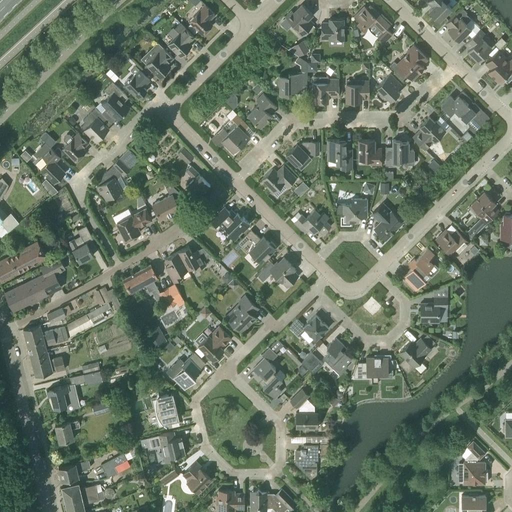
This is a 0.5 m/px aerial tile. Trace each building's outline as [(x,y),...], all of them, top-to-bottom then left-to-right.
[(443,0),(428,0),(427,1),(432,7),(428,11),(439,21),(451,9),(446,4),(443,0)] [(215,14),(205,4),(189,20),(202,34),(212,24),(208,19),(209,18),(210,19),(215,14)] [(291,25),(302,35),(314,23),(309,18),(313,14),(302,4),(294,12),(292,10),(285,16),(293,23),(291,25)] [(362,30),(372,20),(383,31),(377,38),(382,44),(392,34),(387,28),(390,25),(372,7),(368,10),(364,5),(354,15),(360,21),(357,25),(362,30)] [(462,7),(456,13),(445,23),(450,28),(448,30),(458,41),(471,28),(466,23),(470,18),(465,13),(466,12),(462,7)] [(344,39),(344,19),(329,19),(329,22),(321,22),(321,38),(329,38),(329,39),(344,39)] [(168,43),(180,56),(192,45),(189,42),(195,36),(181,22),(174,28),(179,32),(168,43)] [(477,60),(478,61),(491,48),(481,37),(484,33),(479,29),(465,43),(469,47),(467,50),(472,55),(471,56),(476,61),(477,60)] [(296,49),(300,55),(308,50),(304,44),(296,49)] [(412,79),(419,72),(424,67),(422,64),(428,58),(413,44),(406,51),(407,53),(396,63),(396,64),(398,66),(412,79)] [(168,63),(173,57),(163,47),(146,64),(159,77),(171,66),(168,63)] [(511,77),(511,69),(511,68),(511,58),(511,59),(509,61),(498,50),(485,63),(491,68),(488,71),(499,82),(502,78),(507,83),(511,77)] [(311,53),(311,61),(319,61),(319,56),(316,56),(316,53),(311,53)] [(301,64),(301,69),(307,69),(306,61),(298,56),(295,61),(301,64)] [(383,62),(378,57),(375,60),(380,65),(383,62)] [(394,70),(398,66),(396,64),(396,63),(394,61),(389,65),(394,70)] [(130,79),(128,78),(125,82),(125,83),(124,84),(138,98),(147,90),(142,85),(144,83),(145,84),(150,79),(135,65),(131,70),(134,74),(130,79)] [(301,91),(301,72),(288,72),(288,75),(279,75),(279,76),(274,81),(279,87),(279,94),(288,94),(288,91),(301,91)] [(386,101),(388,98),(391,100),(399,92),(397,89),(401,84),(390,73),(377,86),(379,89),(376,91),(376,95),(382,101),(386,101)] [(249,75),(243,81),(247,86),(251,86),(255,81),(249,75)] [(338,78),(328,78),(328,76),(313,76),(313,101),(328,101),(328,96),(338,96),(338,78)] [(110,95),(102,103),(100,102),(96,107),(101,112),(106,108),(117,119),(119,117),(119,116),(122,112),(123,113),(129,107),(122,101),(127,96),(112,81),(104,89),(110,95)] [(346,83),(346,101),(361,101),(361,98),(369,98),(369,81),(354,81),(354,83),(346,83)] [(475,120),(483,111),(474,102),(474,103),(471,100),(472,100),(462,91),(455,98),(453,98),(450,95),(441,104),(450,113),(454,109),(466,121),(471,116),(475,120)] [(270,112),(276,106),(263,93),(256,100),(259,103),(247,114),(260,127),(272,115),(270,112)] [(224,101),(230,107),(234,103),(234,97),(231,94),(224,101)] [(96,141),(108,128),(101,121),(106,117),(101,112),(96,107),(83,120),(89,125),(84,129),(96,141)] [(223,127),(211,138),(216,143),(217,142),(219,144),(221,145),(224,143),(233,152),(235,151),(236,152),(240,147),(239,146),(240,145),(241,145),(250,137),(244,131),(249,126),(236,113),(231,119),(233,121),(225,129),(223,127)] [(419,130),(412,137),(425,149),(434,141),(446,130),(436,120),(434,121),(429,116),(419,126),(422,129),(420,131),(419,130)] [(472,135),(467,130),(461,137),(465,141),(472,135)] [(64,139),(67,143),(62,148),(75,161),(86,151),(83,148),(89,142),(78,132),(73,138),(69,134),(67,134),(64,137),(64,139)] [(339,139),(327,139),(327,158),(336,158),(336,161),(340,161),(340,168),(352,168),(352,153),(345,153),(345,141),(339,141),(339,139)] [(374,139),(371,139),(358,139),(358,159),(370,159),(370,164),(381,164),(381,148),(374,148),(374,139)] [(414,156),(413,156),(413,149),(408,149),(408,141),(399,141),(399,139),(392,139),(392,147),(385,147),(385,165),(393,165),(393,163),(399,162),(399,159),(407,159),(407,165),(414,165),(414,156)] [(297,143),(286,155),(296,165),(308,154),(307,153),(311,153),(311,154),(319,154),(319,141),(303,141),(299,145),(297,143)] [(60,156),(54,150),(46,142),(37,151),(48,162),(40,169),(54,183),(65,171),(55,162),(60,156)] [(54,150),(60,156),(64,153),(58,146),(54,150)] [(178,153),(188,163),(193,157),(183,147),(178,153)] [(119,158),(114,163),(115,165),(109,172),(107,170),(97,180),(100,184),(97,186),(100,193),(102,192),(106,199),(111,196),(114,201),(122,197),(119,192),(122,190),(116,180),(123,173),(124,174),(139,159),(129,148),(119,158)] [(444,153),(436,156),(439,162),(446,159),(444,153)] [(267,184),(266,185),(273,193),(283,183),(287,187),(296,177),(283,164),(276,172),(272,168),(262,178),(267,184)] [(186,186),(197,198),(210,185),(191,165),(186,170),(191,176),(192,175),(194,178),(186,186)] [(0,221),(3,219),(3,218),(0,214),(0,198),(5,192),(8,184),(2,176),(0,177),(0,221)] [(304,180),(294,189),(300,195),(310,186),(304,180)] [(366,182),(363,191),(372,193),(375,184),(366,182)] [(389,182),(380,182),(380,193),(389,193),(389,182)] [(175,199),(182,195),(171,184),(166,187),(170,195),(153,204),(160,219),(180,208),(175,199)] [(424,188),(420,193),(425,198),(429,194),(430,193),(424,188)] [(469,206),(478,215),(486,223),(499,211),(493,205),(495,202),(484,191),(469,206)] [(367,216),(367,198),(351,198),(351,203),(336,203),(336,213),(345,213),(345,222),(359,222),(359,216),(367,216)] [(385,238),(402,221),(391,210),(390,211),(382,203),(372,213),(381,221),(374,227),(385,238)] [(243,216),(242,217),(237,212),(236,214),(231,209),(229,211),(225,206),(210,221),(215,226),(218,223),(223,228),(224,226),(228,230),(227,231),(234,238),(250,223),(243,216)] [(116,222),(125,239),(140,231),(138,227),(152,220),(146,208),(132,215),(131,214),(116,222)] [(323,229),(325,231),(331,225),(326,220),(329,217),(323,211),(320,214),(314,209),(305,218),(301,214),(294,221),(305,232),(309,228),(313,232),(317,228),(321,231),(323,229)] [(3,219),(0,221),(8,231),(19,222),(11,212),(3,218),(3,219)] [(61,212),(55,216),(59,222),(65,219),(61,212)] [(511,213),(511,214),(510,212),(505,212),(504,214),(503,214),(503,224),(501,224),(501,238),(511,238),(511,213)] [(77,229),(82,238),(76,241),(75,238),(69,241),(79,262),(93,254),(87,242),(93,238),(86,225),(77,229)] [(446,229),(436,239),(448,252),(453,247),(459,252),(469,242),(457,229),(451,235),(446,229)] [(471,238),(475,234),(470,229),(465,233),(471,238)] [(247,243),(242,248),(247,253),(249,251),(261,263),(275,248),(274,247),(276,246),(271,241),(269,242),(263,236),(260,238),(256,234),(247,243)] [(237,243),(242,248),(247,243),(242,238),(237,243)] [(0,259),(0,282),(46,257),(37,240),(0,259)] [(474,244),(469,249),(474,254),(479,249),(474,244)] [(197,270),(206,264),(198,249),(192,252),(188,245),(178,251),(188,270),(195,266),(197,270)] [(435,255),(427,247),(415,259),(414,258),(409,264),(412,267),(403,277),(416,290),(426,280),(422,276),(433,264),(430,260),(435,255)] [(181,273),(188,270),(178,251),(167,257),(171,264),(166,267),(174,282),(183,277),(181,273)] [(44,273),(5,293),(13,310),(61,286),(55,273),(64,268),(59,257),(41,266),(44,273)] [(263,280),(272,271),(282,282),(282,281),(287,286),(298,275),(293,270),(295,268),(284,257),(278,262),(277,261),(274,264),(271,262),(258,275),(263,280)] [(149,291),(151,290),(156,288),(152,280),(157,277),(150,264),(123,279),(131,292),(145,284),(149,291)] [(233,277),(228,283),(234,289),(239,283),(233,277)] [(164,303),(174,298),(176,302),(183,299),(174,282),(168,286),(168,287),(159,291),(158,292),(162,300),(164,303)] [(105,286),(99,289),(105,303),(108,301),(111,300),(105,286)] [(124,312),(117,297),(112,288),(107,290),(111,299),(119,315),(124,312)] [(226,316),(230,320),(230,322),(235,326),(236,327),(241,332),(249,324),(249,325),(253,320),(256,317),(252,314),(258,308),(245,294),(239,301),(240,302),(226,316)] [(434,296),(434,302),(420,302),(420,321),(429,321),(429,322),(439,322),(439,307),(447,307),(447,296),(434,296)] [(111,307),(108,301),(67,324),(68,329),(89,318),(92,325),(105,318),(114,313),(111,307)] [(211,311),(205,305),(199,311),(205,318),(211,311)] [(62,307),(60,308),(47,314),(51,323),(66,316),(62,307)] [(316,339),(328,327),(316,314),(303,326),(302,325),(303,323),(297,318),(289,326),(298,336),(305,329),(316,339)] [(43,335),(40,324),(23,328),(27,344),(60,334),(58,328),(45,331),(46,334),(43,335)] [(159,325),(143,334),(151,349),(167,340),(159,325)] [(201,348),(206,354),(205,355),(206,357),(208,358),(208,359),(210,359),(211,358),(213,360),(224,349),(222,347),(231,337),(219,325),(209,335),(209,334),(198,345),(201,348)] [(31,359),(47,353),(45,345),(68,339),(64,326),(58,328),(60,334),(27,344),(31,359)] [(344,345),(336,337),(327,346),(330,350),(323,358),(339,374),(347,366),(345,364),(351,357),(344,350),(343,351),(341,349),(344,345)] [(414,366),(419,360),(431,348),(421,337),(414,344),(411,340),(400,352),(405,357),(399,363),(407,371),(413,365),(414,366)] [(275,352),(269,346),(262,354),(264,357),(253,368),(258,373),(260,371),(265,377),(261,381),(264,384),(262,385),(274,397),(281,390),(276,385),(282,379),(275,372),(275,373),(272,370),(275,367),(270,361),(275,356),(275,352)] [(173,377),(184,389),(196,377),(193,375),(206,363),(194,351),(182,364),(184,366),(173,377)] [(313,373),(323,363),(312,352),(301,362),(313,373)] [(47,353),(31,359),(36,376),(65,367),(62,356),(49,360),(47,353)] [(362,362),(362,370),(362,373),(371,373),(371,383),(378,383),(378,377),(393,377),(393,359),(388,359),(388,357),(380,357),(380,356),(374,356),(374,357),(366,357),(366,362),(362,362)] [(98,361),(81,365),(83,372),(100,368),(98,361)] [(100,369),(84,373),(70,377),(72,384),(85,381),(102,377),(100,369)] [(54,408),(66,405),(67,411),(67,412),(77,407),(73,389),(69,390),(68,384),(53,388),(54,388),(47,389),(48,395),(51,394),(54,408)] [(305,429),(313,429),(313,427),(317,427),(317,412),(314,412),(314,405),(306,397),(308,395),(302,388),(290,400),(297,407),(297,406),(299,408),(301,408),(301,412),(296,412),(296,417),(294,417),(294,422),(296,422),(296,427),(305,427),(305,429)] [(157,395),(156,396),(152,397),(156,415),(155,416),(157,424),(158,424),(163,423),(163,424),(166,426),(166,425),(164,423),(178,419),(177,414),(178,414),(174,398),(173,398),(171,393),(157,396),(159,392),(158,392),(157,395)] [(334,395),(329,401),(334,406),(339,400),(334,395)] [(113,409),(110,399),(92,405),(95,415),(113,409)] [(505,436),(511,435),(511,418),(505,419),(505,424),(502,424),(502,431),(505,431),(505,436)] [(55,424),(59,441),(74,438),(71,428),(80,426),(78,419),(70,421),(55,424)] [(181,436),(178,436),(176,437),(174,430),(147,437),(150,448),(160,445),(164,462),(177,459),(176,456),(185,453),(181,436)] [(296,462),(307,473),(315,466),(315,459),(318,459),(318,454),(330,454),(330,443),(329,443),(329,435),(306,435),(306,443),(303,443),(303,447),(301,447),(300,450),(296,450),(296,462)] [(485,452),(484,452),(473,440),(467,446),(472,451),(465,458),(465,461),(464,461),(464,463),(459,463),(459,481),(464,481),(464,483),(485,483),(485,481),(487,481),(487,474),(485,474),(485,461),(477,461),(477,459),(479,458),(485,452)] [(132,442),(121,448),(123,452),(127,459),(137,453),(132,442)] [(123,452),(114,457),(101,464),(105,471),(115,466),(118,464),(127,459),(123,452)] [(61,478),(62,480),(78,476),(77,470),(90,466),(89,459),(58,466),(60,472),(59,474),(60,477),(61,478)] [(186,481),(194,488),(198,493),(212,479),(201,468),(202,467),(196,460),(183,474),(188,479),(186,481)] [(115,466),(105,471),(108,477),(118,472),(115,466)] [(179,474),(174,468),(160,479),(164,485),(179,474)] [(100,483),(95,484),(82,487),(83,491),(81,491),(78,482),(62,486),(65,499),(97,492),(102,490),(100,483)] [(304,486),(309,491),(309,490),(313,487),(309,482),(304,486)] [(266,511),(267,507),(272,507),(276,511),(284,511),(288,507),(290,509),(297,503),(281,488),(275,494),(273,497),(269,493),(267,493),(267,491),(261,491),(258,488),(255,491),(250,491),(250,511),(266,511)] [(234,493),(234,490),(218,489),(218,496),(216,496),(216,504),(218,503),(218,510),(234,510),(234,508),(244,508),(244,493),(234,493)] [(99,499),(97,492),(65,499),(67,511),(75,511),(85,510),(82,499),(85,499),(86,502),(99,499)] [(483,510),(481,509),(481,505),(485,505),(485,495),(478,495),(478,493),(469,493),(469,495),(461,495),(461,505),(462,505),(463,508),(464,510),(467,511),(486,511),(484,509),(483,510)]
